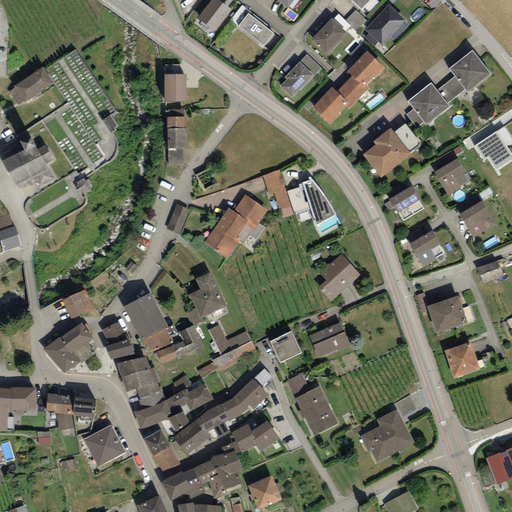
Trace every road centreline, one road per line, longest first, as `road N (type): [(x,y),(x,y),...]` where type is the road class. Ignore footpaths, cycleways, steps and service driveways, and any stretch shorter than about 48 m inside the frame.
road 1 (secondary): [(456,450),(374,218),(320,146),(250,93)]
road 2 (residential): [(250,93),(181,188),(135,285),(96,331),(111,390)]
road 3 (residential): [(343,507),(290,418),(268,360),(221,403)]
road 4 (residential): [(456,450),(343,507)]
road 5 (residential): [(38,378),(27,252)]
road 6 (residential): [(250,93),(326,0)]
